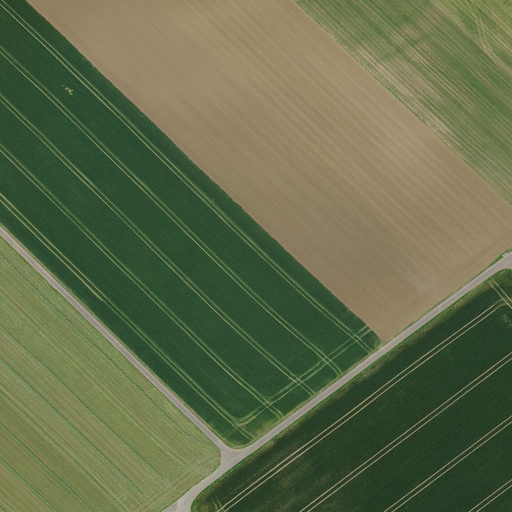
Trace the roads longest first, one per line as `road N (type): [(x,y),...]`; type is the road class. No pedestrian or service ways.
road 1 (track): [(180,511),(234,462),(511,258)]
road 2 (track): [(234,462),(0,229)]
